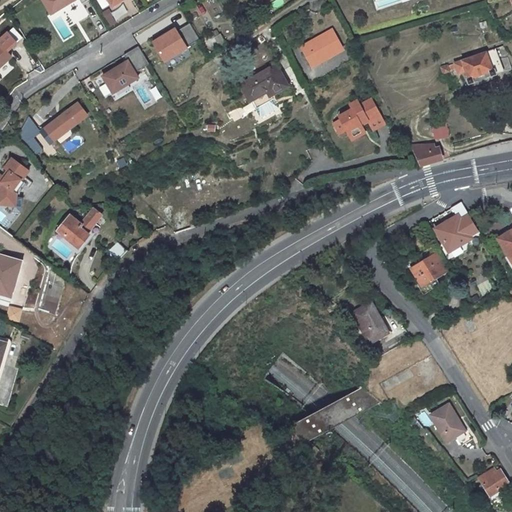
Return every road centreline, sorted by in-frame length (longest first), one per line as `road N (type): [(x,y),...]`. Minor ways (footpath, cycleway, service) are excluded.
road 1 (residential): [(0,459),(87,310),(138,253),(295,197),(372,177),(419,176)]
road 2 (secondary): [(136,511),(162,408),(203,341),(240,301),(334,237),(454,186)]
road 3 (secondary): [(419,176),(306,231),(235,277),(185,330),(127,443),(111,511)]
road 4 (residential): [(454,190),(371,252),(486,424)]
road 5 (residential): [(0,116),(27,90),(174,0)]
